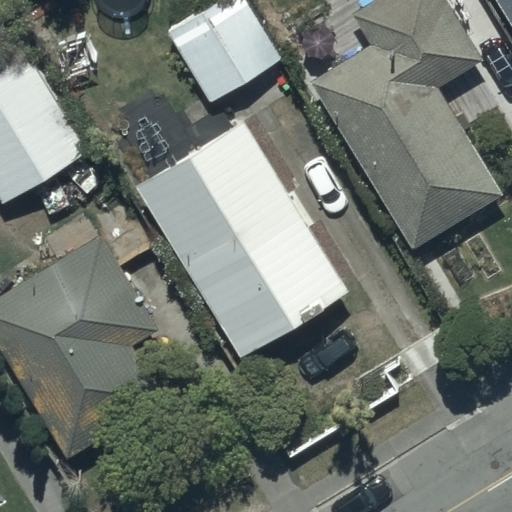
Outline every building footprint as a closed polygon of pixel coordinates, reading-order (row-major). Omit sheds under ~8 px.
[(275,54),(240,0),(203,0),(161,27),(206,98),(275,54)] [(475,53),(440,0),(352,0),(342,7),(361,37),(303,74),(410,239),(493,185),(428,84),(475,53)] [(511,0),(496,0),(511,26),(511,0)] [(16,38),(0,47),(0,199),(83,149),(16,38)] [(236,111),(124,179),(229,352),(342,284),(236,111)] [(94,226),(0,281),(0,354),(62,459),(154,405),(117,343),(151,323),(94,226)]
